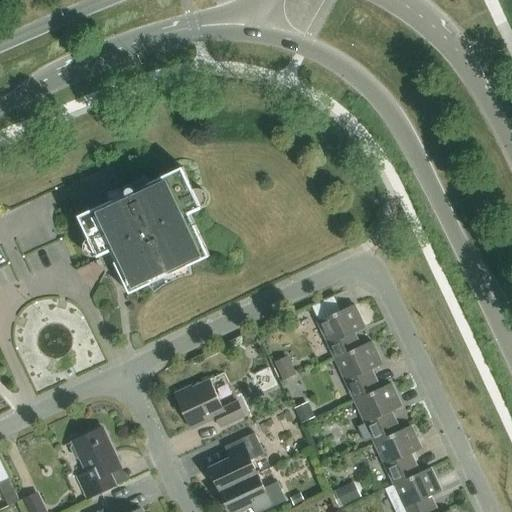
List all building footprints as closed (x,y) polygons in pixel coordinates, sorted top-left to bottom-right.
[(127,193),(127,194),(130,199),(116,205),(114,200),(79,216),(99,258),(111,252),(130,294),(211,257),(191,215),(203,209),(183,168),(149,184),(151,189),(138,195),(136,190),(135,189),(134,188),(133,188),(132,188),(130,188),(129,188),(129,189),(128,190),(127,191),(127,192),(127,193)] [(318,322),(335,359),(360,348),(353,334),(366,328),(355,305),(318,322)] [(360,348),(335,359),(353,397),(377,386),(370,371),(383,365),(372,342),(360,348)] [(275,363),(283,382),(297,375),(289,356),(275,363)] [(193,388),(192,386),(175,394),(192,430),(217,418),(221,428),(245,417),(238,402),(224,409),(210,380),(193,388)] [(379,390),(377,386),(353,397),(373,439),(397,428),(390,413),(403,407),(392,384),(379,390)] [(302,424),(315,418),(308,402),(295,408),(302,424)] [(399,432),(397,428),(373,439),(393,481),(417,470),(410,455),(422,449),(412,426),(399,432)] [(103,428),(73,442),(71,448),(75,458),(81,459),(88,473),(78,478),(88,499),(116,486),(110,474),(122,468),(103,428)] [(221,492),(258,474),(252,461),(265,454),(255,434),(225,448),(231,460),(211,469),(221,492)] [(0,474),(3,481),(16,475),(3,447),(0,448),(0,474)] [(417,470),(393,481),(406,511),(436,511),(430,497),(442,491),(431,468),(419,474),(417,470)] [(258,474),(221,492),(230,511),(237,511),(252,505),(255,511),(264,511),(287,501),(278,482),(265,489),(258,474)] [(9,478),(0,482),(0,486),(9,506),(20,501),(9,478)] [(355,482),(336,491),(343,506),(362,497),(355,482)] [(47,511),(38,492),(22,500),(27,511),(47,511)] [(291,498),(295,507),(305,502),(301,494),(291,498)]
